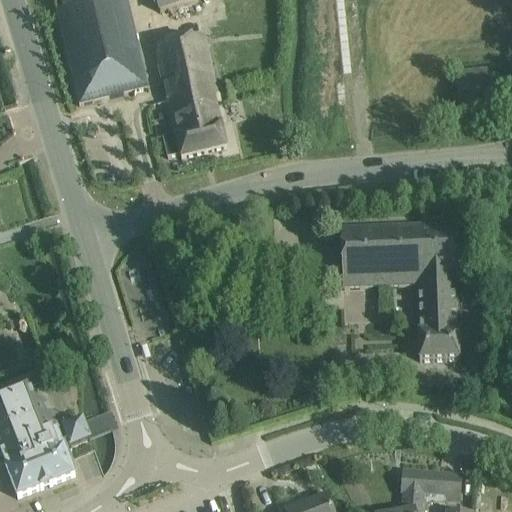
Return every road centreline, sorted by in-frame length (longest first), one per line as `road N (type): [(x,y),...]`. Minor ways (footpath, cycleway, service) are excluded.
road 1 (residential): [(85,239),(288,179),(511,156)]
road 2 (residential): [(153,462),(224,468),(360,424),(441,434),(511,459)]
road 3 (tertiary): [(85,239),(12,0)]
road 4 (tertiary): [(153,462),(85,239)]
